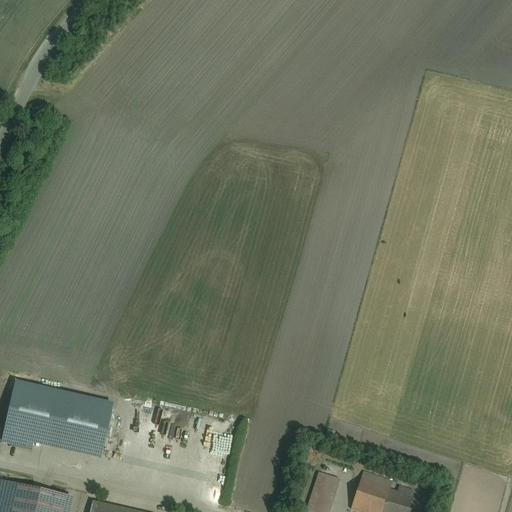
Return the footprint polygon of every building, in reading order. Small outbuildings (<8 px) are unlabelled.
[(158,404),(161,389),(107,378),(106,384),(98,382),(96,392),(158,404)] [(114,409),(15,386),(1,448),(32,455),(33,449),(101,465),(114,409)] [(395,483),(363,473),(349,511),(385,511),(391,494),(395,483)] [(306,511),(330,511),(341,482),(319,475),(306,511)] [(0,482),(0,511),(72,511),(75,500),(0,482)] [(412,511),(415,502),(391,494),(385,511),(412,511)]
